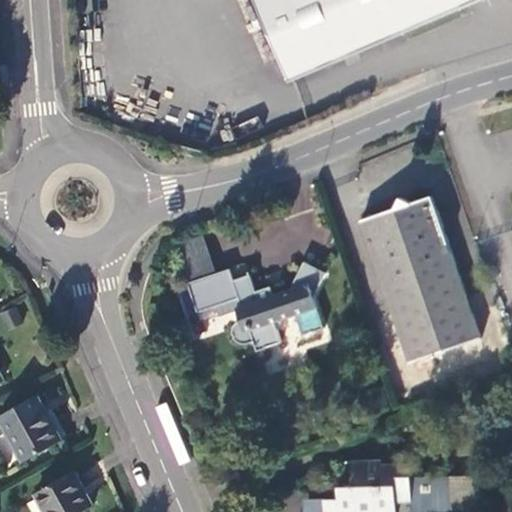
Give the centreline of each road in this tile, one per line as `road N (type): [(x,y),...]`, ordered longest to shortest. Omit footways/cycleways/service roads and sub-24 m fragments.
road 1 (tertiary): [(220,184),(511,76)]
road 2 (tertiary): [(181,511),(121,370)]
road 3 (tertiary): [(32,27),(26,75),(33,160)]
road 4 (tertiary): [(55,256),(121,370)]
road 5 (tertiary): [(72,140),(49,109),(32,27)]
road 6 (tertiary): [(121,370),(109,308),(111,250)]
